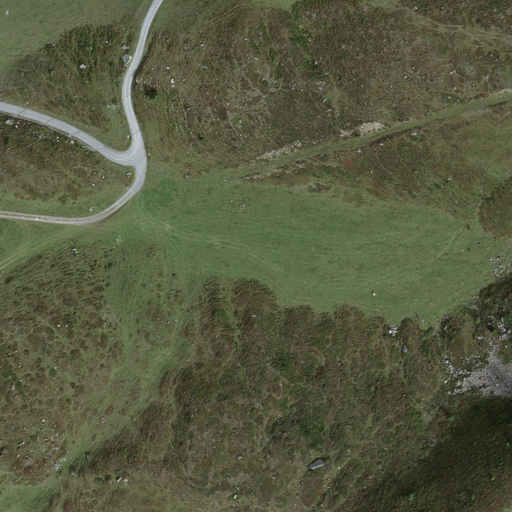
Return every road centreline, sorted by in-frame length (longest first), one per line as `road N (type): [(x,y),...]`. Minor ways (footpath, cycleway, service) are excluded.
road 1 (track): [(162,0),(125,96),(142,173),(125,198),(80,222),(0,210)]
road 2 (track): [(140,156),(118,158),(80,133),(0,104)]
